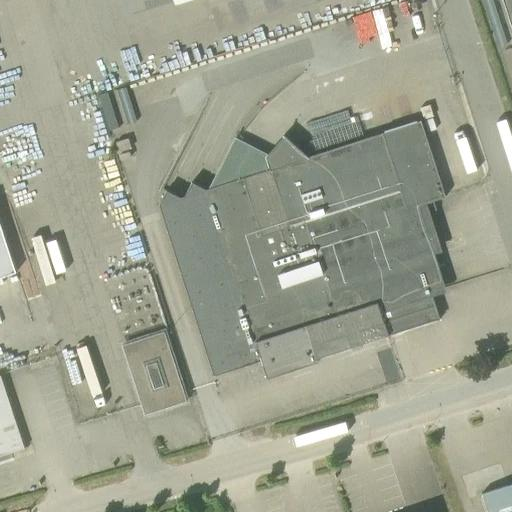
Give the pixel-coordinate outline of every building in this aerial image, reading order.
[(511,0),(502,0),(511,30),(511,0)] [(326,151),(308,157),(285,137),(266,157),(270,169),(206,190),(201,187),(192,183),(184,197),(181,198),(166,191),(159,205),(214,376),(261,361),(267,378),(318,362),(317,358),(364,343),(387,335),(390,334),(391,336),(439,320),(439,318),(440,318),(429,286),(436,284),(436,283),(432,284),(423,257),(434,253),(421,215),(437,210),(434,201),(446,197),(421,121),(326,151)] [(116,142),(119,152),(131,148),(128,138),(116,142)] [(0,457),(25,449),(0,375),(0,277),(16,273),(0,223),(0,457)] [(146,341),(125,348),(138,386),(136,387),(142,406),(154,402),(157,411),(187,401),(164,332),(145,338),(146,341)] [(511,511),(511,484),(482,494),(487,511),(511,511)]
